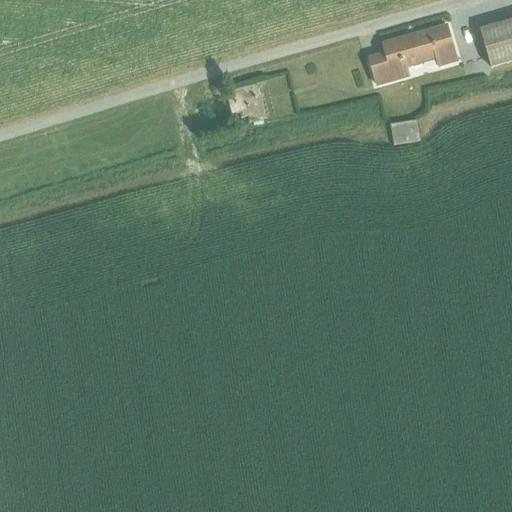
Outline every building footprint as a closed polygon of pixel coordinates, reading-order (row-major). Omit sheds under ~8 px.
[(511,20),(481,29),(491,66),(511,60),(511,20)] [(386,54),(370,59),(378,87),(410,78),(408,69),(437,61),(439,68),(458,63),(448,26),(383,44),(386,54)] [(259,85),(231,91),(232,97),(228,98),(232,116),(240,114),(241,119),(249,117),(250,123),(267,119),(259,85)] [(189,119),(208,113),(202,92),(183,98),(189,119)] [(417,121),(391,125),(394,146),(420,142),(417,121)]
